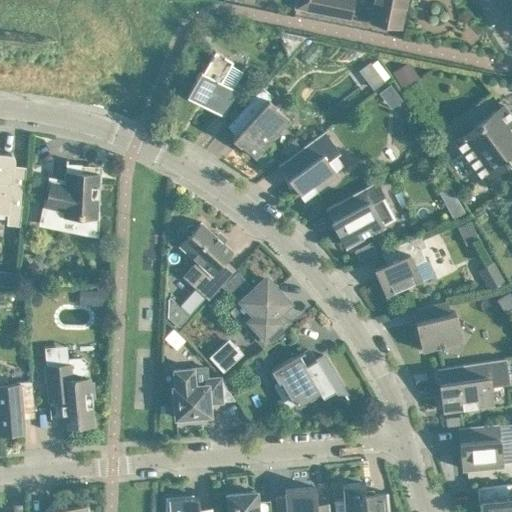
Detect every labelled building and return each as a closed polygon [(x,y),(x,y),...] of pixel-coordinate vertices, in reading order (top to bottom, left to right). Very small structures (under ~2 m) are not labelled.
[(296,0),(295,8),(349,19),(353,0),(296,0)] [(401,27),(405,0),(373,0),(370,21),(401,27)] [(287,56),(305,37),(307,37),(307,36),(279,30),(278,31),(280,32),(288,55),(287,56)] [(200,71),(187,93),(222,114),(235,91),(232,89),(242,72),(230,66),(232,62),(215,52),(203,73),(200,71)] [(400,78),(390,83),(400,103),(410,98),(400,78)] [(272,96),(262,87),(233,120),(241,128),(232,138),(239,145),(240,145),(255,158),(289,120),(275,107),(275,106),(269,100),(272,96)] [(511,115),(503,104),(454,140),(483,179),(511,158),(511,115)] [(324,131),(279,165),(303,198),(337,174),(327,159),(338,151),(324,131)] [(14,166),(14,160),(14,159),(14,158),(14,157),(13,156),(12,155),(11,154),(11,153),(9,153),(0,152),(0,213),(7,214),(6,225),(20,226),(26,167),(14,166)] [(81,173),(82,164),(67,163),(67,160),(66,160),(65,185),(50,181),(41,221),(64,226),(64,221),(77,222),(76,228),(95,232),(98,174),(81,173)] [(375,182),(326,209),(346,246),(383,226),(382,224),(392,218),(381,196),(382,195),(376,183),(375,182)] [(185,240),(180,245),(196,260),(182,276),(197,289),(181,307),(189,315),(205,297),(208,299),(235,269),(225,260),(233,251),(227,246),(201,222),(196,228),(193,226),(189,225),(182,233),(182,238),(185,240)] [(430,261),(425,259),(421,249),(427,247),(421,234),(392,247),(397,258),(374,268),(386,294),(421,279),(422,281),(433,277),(434,272),(430,261)] [(237,272),(221,287),(229,295),(239,286),(243,290),(249,285),(237,272)] [(243,300),(233,309),(243,320),(263,342),(286,322),(277,312),(283,307),(288,302),(283,296),(276,289),(266,279),(243,300)] [(511,307),(511,288),(496,299),(504,312),(511,307)] [(168,299),(168,318),(179,327),(189,315),(181,307),(170,297),(168,299)] [(412,309),(412,311),(422,350),(462,341),(455,311),(450,313),(447,301),(412,309)] [(227,341),(210,357),(223,372),(243,353),(234,344),(231,346),(227,341)] [(348,397),(323,355),(307,364),(300,353),(271,370),(278,382),(283,380),(296,403),(319,390),(323,397),(335,390),(342,389),(346,397),(348,397)] [(61,399),(63,426),(93,424),(91,397),(94,397),(92,381),(89,382),(88,363),(82,358),(68,359),(69,364),(46,366),(49,400),(61,399)] [(505,358),(460,365),(462,379),(439,382),(443,410),(492,403),(489,384),(509,382),(505,358)] [(175,387),(173,387),(175,418),(210,415),(209,403),(222,402),(220,378),(206,379),(205,367),(192,368),(174,370),(175,387)] [(22,413),(34,412),(31,382),(8,384),(8,381),(5,378),(0,378),(0,432),(23,431),(22,413)] [(234,399),(220,378),(222,402),(235,401),(234,399)] [(511,424),(458,429),(459,443),(462,469),(501,465),(501,463),(511,462),(511,424)] [(364,495),(363,483),(342,485),(344,500),(334,501),(334,511),(388,511),(387,493),(364,495)] [(511,511),(511,484),(480,487),(482,511),(511,511)] [(316,511),(315,487),(284,490),(284,496),(274,497),(275,511),(316,511)] [(270,511),(269,500),(256,501),(255,492),(227,494),(228,511),(270,511)] [(198,511),(198,496),(168,499),(167,511),(198,511)]
